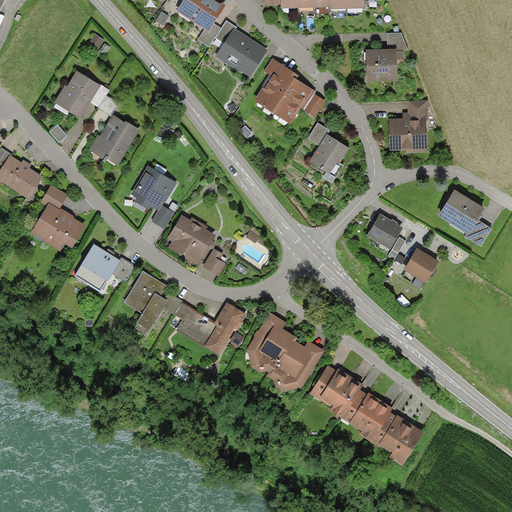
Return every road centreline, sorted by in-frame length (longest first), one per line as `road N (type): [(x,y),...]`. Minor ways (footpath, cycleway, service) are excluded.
road 1 (residential): [(0,101),(167,265),(222,292),(272,285)]
road 2 (secondary): [(310,252),(100,0)]
road 3 (secondary): [(511,429),(310,252)]
road 4 (residential): [(242,0),(350,105),(374,179)]
road 5 (residential): [(449,416),(272,285)]
road 6 (residential): [(374,179),(429,171),(469,176),(505,200)]
